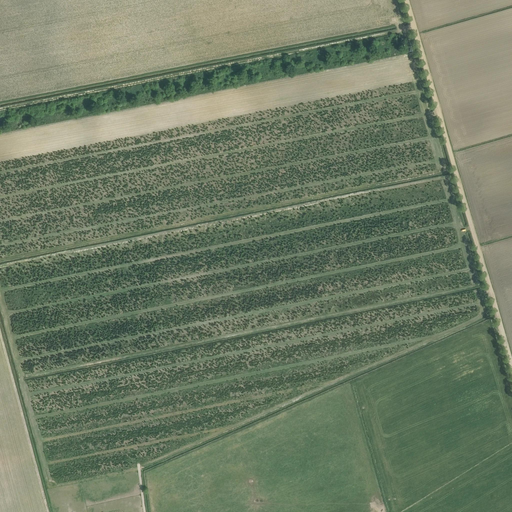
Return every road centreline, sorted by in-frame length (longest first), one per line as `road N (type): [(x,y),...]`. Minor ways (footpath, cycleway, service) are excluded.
road 1 (track): [(489,288),(477,292),(482,315),(138,466),(145,511)]
road 2 (track): [(0,109),(414,27)]
road 3 (track): [(511,365),(406,0)]
